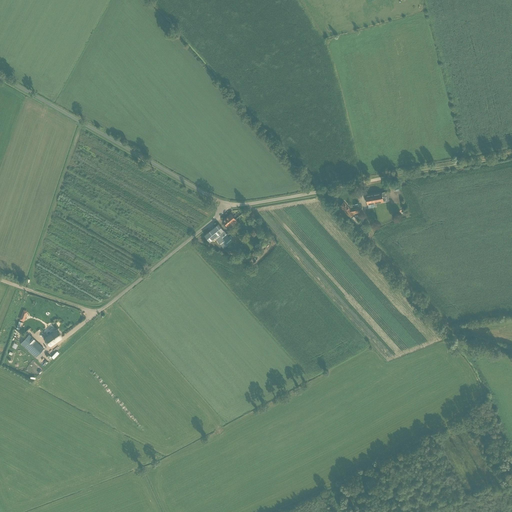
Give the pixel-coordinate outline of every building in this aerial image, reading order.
[(367,200),(368,204),(368,208),(375,207),(374,203),(383,201),(389,200),(388,196),(387,191),(366,195),(367,200)] [(340,205),(350,217),(354,214),(360,213),(359,208),(350,210),(343,202),(340,205)] [(236,220),(234,218),(231,214),(223,221),(226,225),(230,229),(235,225),(233,223),(236,220)] [(360,223),(354,216),(351,218),(357,225),(360,223)] [(204,235),(210,242),(215,238),(223,248),(232,241),(219,224),(204,235)] [(50,345),(57,340),(62,337),(56,330),(52,333),(45,338),(50,345)] [(21,343),(36,357),(44,349),(29,334),(21,343)] [(62,350),(56,356),(59,359),(65,353),(62,350)]
